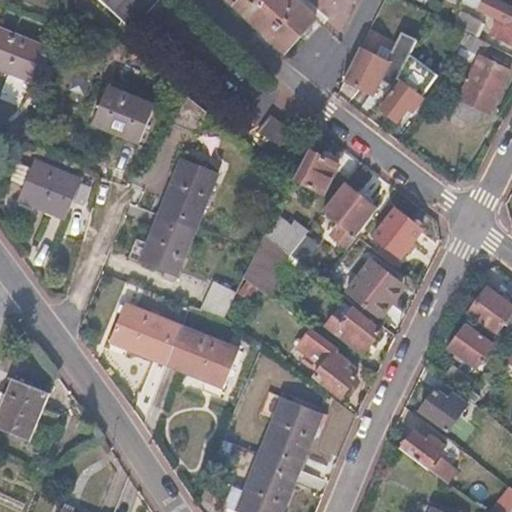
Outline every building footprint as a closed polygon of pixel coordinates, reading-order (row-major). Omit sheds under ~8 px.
[(101,0),(126,23),(148,0),(101,0)] [(230,0),(286,53),(318,20),(295,0),(230,0)] [(484,11),(502,20),(493,37),(511,45),(511,7),(500,2),(489,1),(484,11)] [(483,26),(463,15),(456,30),(466,35),(479,41),(484,30),(482,29),(483,26)] [(0,68),(10,73),(30,80),(33,82),(46,48),(36,44),(35,46),(0,32),(0,68)] [(479,41),(466,35),(458,49),(481,60),(452,115),(477,127),(484,113),(491,117),(511,75),(484,60),(490,47),(479,41)] [(418,43),(403,36),(394,54),(409,61),(418,43)] [(391,65),(361,49),(344,83),(374,98),(384,80),(389,82),(393,75),(387,72),(391,65)] [(430,60),(418,54),(412,65),(424,71),(430,60)] [(426,101),(404,84),(382,113),(399,125),(405,117),(410,110),(415,114),(426,101)] [(155,108),(108,90),(95,124),(142,142),(155,108)] [(208,113),(179,90),(165,124),(198,138),(208,113)] [(415,114),(410,110),(405,117),(410,121),(415,114)] [(272,117),(259,131),(280,150),(292,135),(272,117)] [(341,166),(310,151),(294,182),(325,197),(341,166)] [(150,243),(148,242),(140,262),(174,277),(179,263),(177,263),(192,229),(211,183),(215,184),(219,174),(185,160),(161,217),(150,243)] [(45,165),(35,162),(21,199),(65,218),(80,183),(44,169),(45,165)] [(378,209),(347,186),(324,215),(355,239),(378,209)] [(423,230),(396,210),(375,239),(386,248),(380,255),(395,267),(423,230)] [(291,231),(276,219),(266,237),(291,257),(306,238),(308,236),(295,226),(291,231)] [(266,237),(257,256),(245,281),(270,299),(291,257),(266,237)] [(318,248),(306,238),(291,257),(304,266),(318,248)] [(393,278),(373,262),(350,293),(383,318),(401,293),(388,284),(393,278)] [(239,295),(216,284),(205,307),(227,318),(239,295)] [(511,302),(490,285),(470,312),(498,333),(511,314),(511,302)] [(137,310),(126,305),(111,344),(128,350),(129,347),(168,363),(208,379),(225,385),(239,350),(229,346),(228,350),(181,331),(135,313),(137,310)] [(343,323),(335,316),(326,328),(364,356),(381,333),(352,311),(343,323)] [(467,325),(455,341),(467,350),(463,356),(478,367),(495,345),(467,325)] [(302,348),(325,366),(316,377),(342,399),(358,379),(347,370),(351,366),(336,354),(339,350),(315,332),(302,348)] [(455,341),(450,347),(463,356),(467,350),(455,341)] [(453,367),(444,377),(465,393),(472,382),(453,367)] [(48,393),(15,380),(0,416),(0,429),(44,447),(58,414),(42,408),(48,393)] [(436,388),(421,410),(450,431),(469,405),(452,392),(449,397),(436,388)] [(276,430),(265,457),(242,511),(279,511),(297,469),(319,413),(287,401),(279,422),(275,421),(272,429),(276,430)] [(405,406),(401,416),(425,433),(432,438),(437,430),(405,406)] [(413,431),(401,449),(440,478),(447,467),(437,459),(444,449),(444,446),(432,438),(429,442),(422,437),(413,431)] [(432,438),(425,433),(422,437),(429,442),(432,438)] [(463,479),(447,467),(440,478),(455,489),(463,479)] [(510,511),(511,511),(511,490),(493,511),(510,511)]
